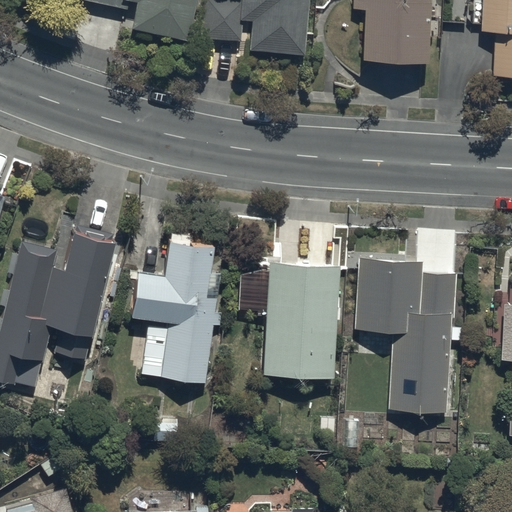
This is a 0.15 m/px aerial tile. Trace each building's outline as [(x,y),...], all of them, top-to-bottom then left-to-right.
[(105,0),(133,6),(129,23),(185,33),(192,0),(105,0)] [(308,0),(198,0),(197,34),(240,36),(242,17),(250,18),(248,46),(306,49),(308,0)] [(354,0),(354,11),(364,11),(363,60),(429,62),(429,0),(354,0)] [(511,0),(482,0),(482,33),(493,33),(492,76),(511,76),(511,0)] [(22,239),(21,241),(0,328),(0,381),(14,384),(14,381),(35,386),(41,360),(44,360),(52,327),(59,328),(54,351),(87,359),(117,237),(74,226),(64,267),(54,264),(58,248),(22,239)] [(130,315),(149,318),(142,375),(206,383),(213,324),(221,325),(222,312),(214,311),(219,274),(209,273),(213,244),(190,241),(190,235),(169,233),(164,273),(129,269),(127,281),(134,282),(130,315)] [(356,259),(356,260),(354,331),(389,332),(386,411),(449,412),(455,276),(422,274),(422,262),(356,259)] [(264,377),(336,378),(338,261),(269,261),(269,268),(264,268),(241,275),(241,312),(265,312),(264,377)] [(511,305),(505,305),(502,360),(511,360),(511,413),(511,434),(511,305)] [(176,415),(150,415),(150,437),(176,437),(176,415)] [(456,481),(431,481),(430,506),(454,508),(456,481)] [(73,511),(67,488),(31,497),(32,501),(7,507),(8,511),(73,511)]
